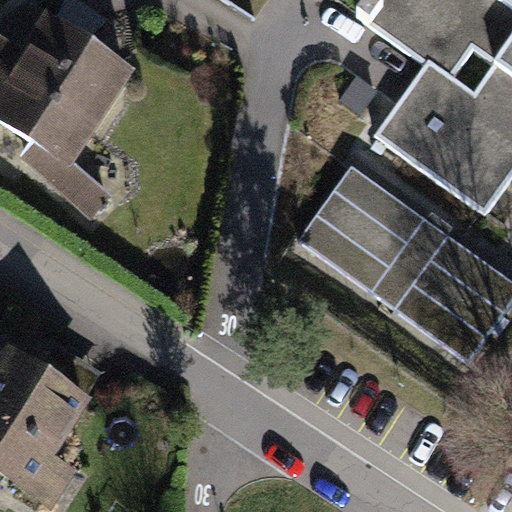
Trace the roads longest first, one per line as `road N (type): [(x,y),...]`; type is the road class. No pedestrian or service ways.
road 1 (residential): [(0,243),(210,381)]
road 2 (residential): [(210,381),(410,511)]
road 3 (unclassified): [(210,381),(203,511)]
